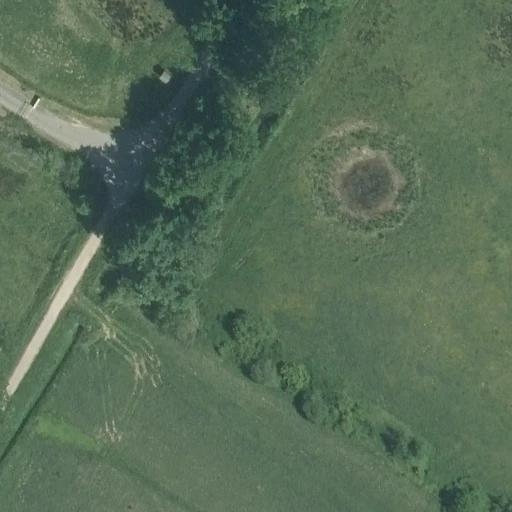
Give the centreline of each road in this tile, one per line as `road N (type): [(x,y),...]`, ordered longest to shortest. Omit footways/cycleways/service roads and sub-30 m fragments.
road 1 (unclassified): [(134,172),(0,405)]
road 2 (unclassified): [(134,172),(240,0)]
road 3 (unclassified): [(134,172),(0,91)]
